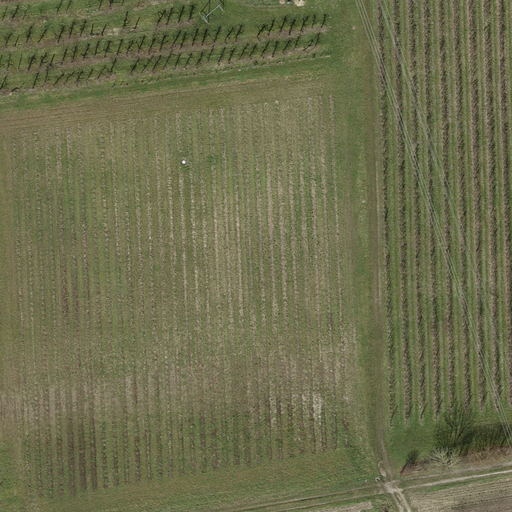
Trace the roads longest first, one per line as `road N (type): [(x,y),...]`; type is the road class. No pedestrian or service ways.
road 1 (track): [(244,511),(394,487)]
road 2 (track): [(394,487),(511,463)]
